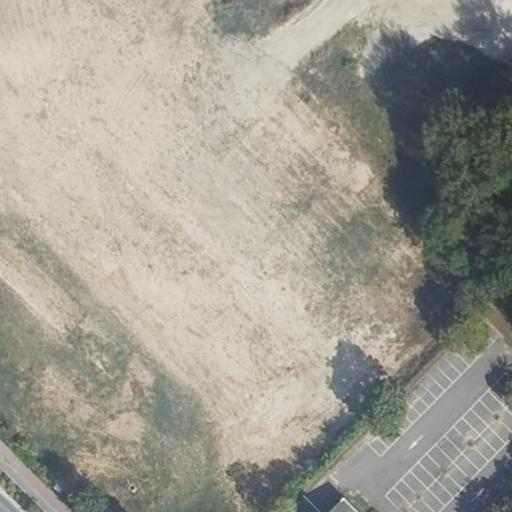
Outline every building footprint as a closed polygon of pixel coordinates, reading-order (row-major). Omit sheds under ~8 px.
[(0,0),(0,60),(31,89),(32,88),(89,142),(155,73),(146,65),(182,26),(153,0),(151,0),(118,35),(100,19),(117,0),(0,0)] [(245,251),(348,147),(295,96),(193,200),(245,251)] [(361,208),(316,256),(348,286),(393,238),(361,208)] [(374,312),(405,345),(454,300),(423,267),(374,312)] [(317,349),(330,336),(349,357),(368,340),(323,292),(291,321),(317,349)] [(67,336),(72,342),(79,335),(74,329),(67,336)] [(112,368),(105,375),(110,380),(117,373),(112,368)] [(279,488),(303,465),(285,446),(261,469),(279,488)] [(332,511),(356,511),(344,500),(332,511)]
